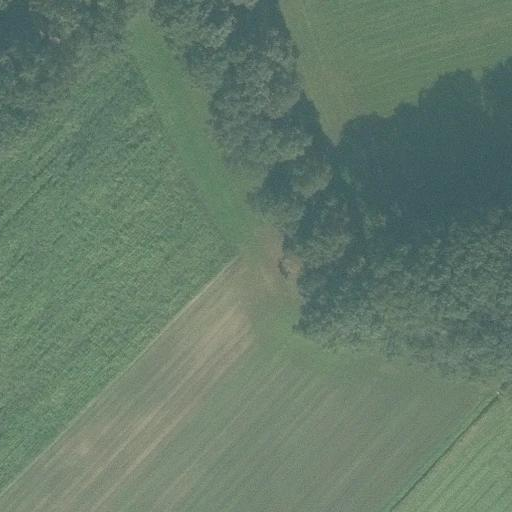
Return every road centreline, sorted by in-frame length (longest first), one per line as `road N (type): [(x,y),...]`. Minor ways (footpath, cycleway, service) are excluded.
road 1 (track): [(226,0),(295,168),(353,279),(433,222),(511,196)]
road 2 (track): [(353,279),(385,305),(511,339)]
